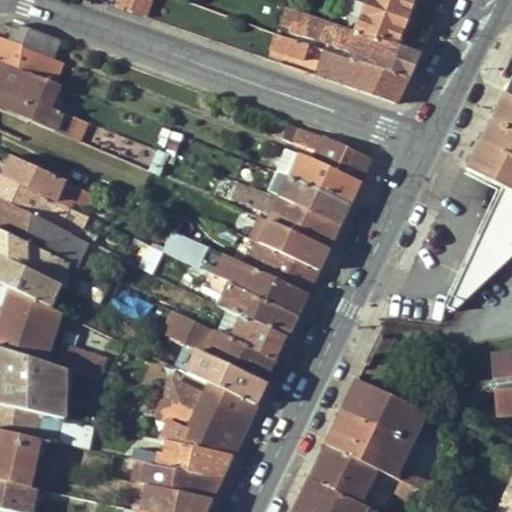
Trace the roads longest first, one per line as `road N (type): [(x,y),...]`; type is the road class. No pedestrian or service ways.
road 1 (residential): [(429,143),(28,0)]
road 2 (secondary): [(429,143),(249,511)]
road 3 (secondary): [(495,0),(429,143)]
